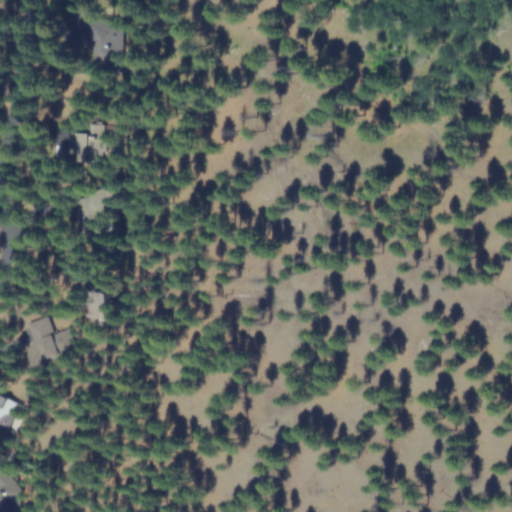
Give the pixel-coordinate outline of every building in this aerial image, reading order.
[(125,52),(121,30),(95,35),(99,56),(125,52)] [(100,161),(101,139),(75,138),(74,160),(100,161)] [(103,290),(87,291),(87,303),(104,303),(103,290)] [(27,322),(34,342),(23,346),(29,365),(60,354),(47,316),(27,322)] [(15,402),(0,395),(0,425),(4,427),(15,402)] [(17,511),(16,475),(0,475),(0,511),(17,511)]
